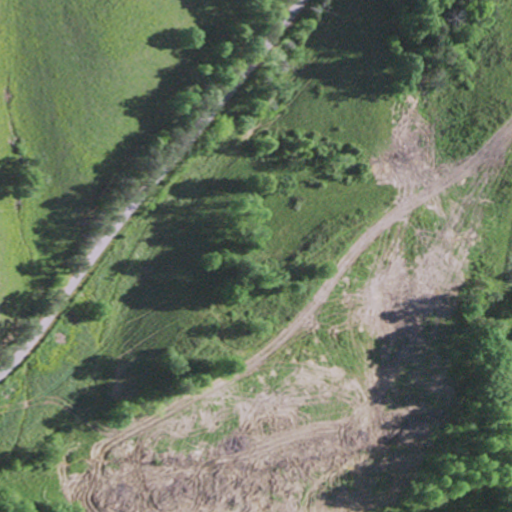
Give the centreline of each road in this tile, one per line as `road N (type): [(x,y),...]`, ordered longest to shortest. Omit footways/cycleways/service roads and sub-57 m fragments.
road 1 (residential): [(303,0),(0,371)]
road 2 (trunk): [(247,511),(511,166)]
